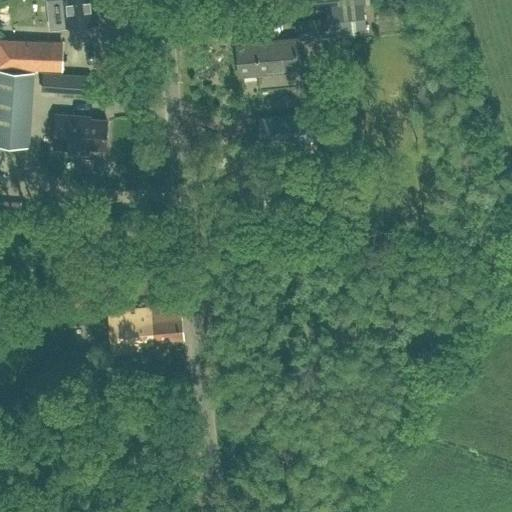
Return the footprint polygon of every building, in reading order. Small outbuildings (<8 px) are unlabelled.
[(93,8),(92,0),(62,0),(65,24),(99,21),(98,8),(93,8)] [(287,0),(288,9),(325,6),(326,18),(297,20),(299,35),(362,30),(359,0),(287,0)] [(239,73),(297,67),(294,36),(236,42),(239,73)] [(61,42),(0,38),(0,64),(60,67),(61,42)] [(0,138),(24,141),(27,95),(30,71),(0,69),(0,138)] [(41,86),(57,87),(58,72),(42,71),(41,86)] [(261,141),(322,136),(320,110),(259,115),(261,141)] [(105,146),(107,118),(81,116),(81,114),(55,112),(53,145),(88,147),(88,145),(105,146)] [(77,290),(74,259),(48,261),(51,292),(77,290)] [(179,303),(109,309),(112,349),(141,347),(140,342),(152,341),(152,338),(183,335),(179,303)]
